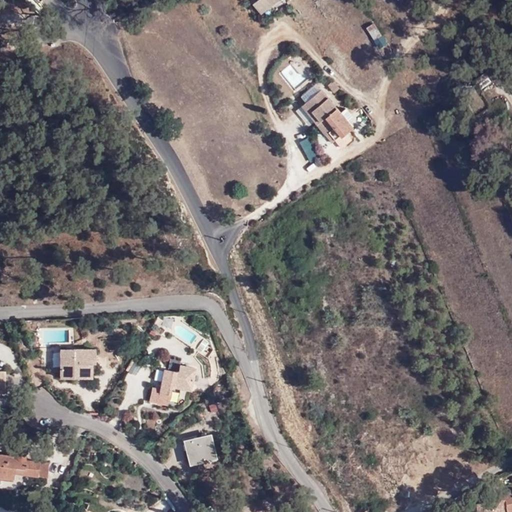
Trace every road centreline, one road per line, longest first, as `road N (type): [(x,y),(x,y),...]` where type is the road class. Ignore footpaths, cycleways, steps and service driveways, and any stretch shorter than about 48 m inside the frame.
road 1 (residential): [(326,511),(264,422),(248,364),(210,305),(0,309)]
road 2 (residential): [(45,407),(120,437),(187,511)]
road 3 (track): [(219,230),(287,188),(297,160),(287,136)]
